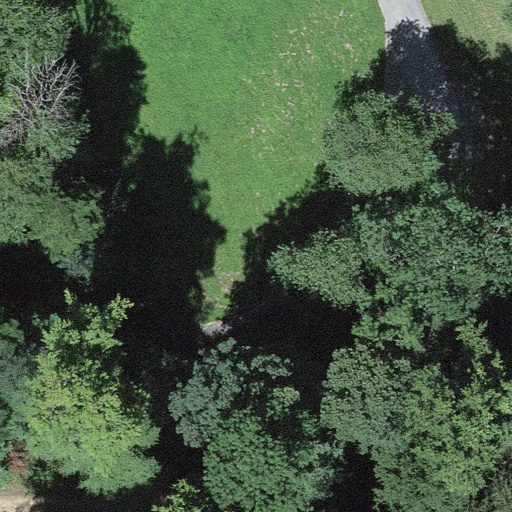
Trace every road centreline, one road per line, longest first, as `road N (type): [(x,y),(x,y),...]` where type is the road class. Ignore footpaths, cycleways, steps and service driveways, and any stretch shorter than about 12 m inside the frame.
road 1 (unclassified): [(396,0),(425,110),(297,288),(240,326),(174,343),(65,323),(0,286)]
road 2 (track): [(149,511),(197,503),(242,481),(360,381),(419,295),(449,205),(511,277)]
